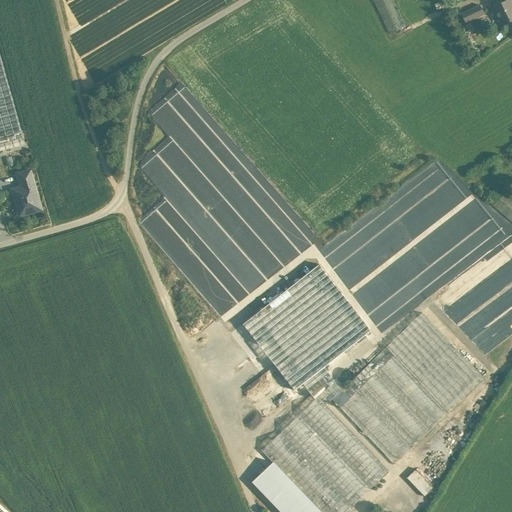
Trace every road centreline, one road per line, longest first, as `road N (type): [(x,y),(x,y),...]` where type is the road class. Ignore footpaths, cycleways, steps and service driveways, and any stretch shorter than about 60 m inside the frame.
road 1 (track): [(246,0),(163,49),(147,74),(121,205),(0,242)]
road 2 (track): [(255,511),(121,205)]
